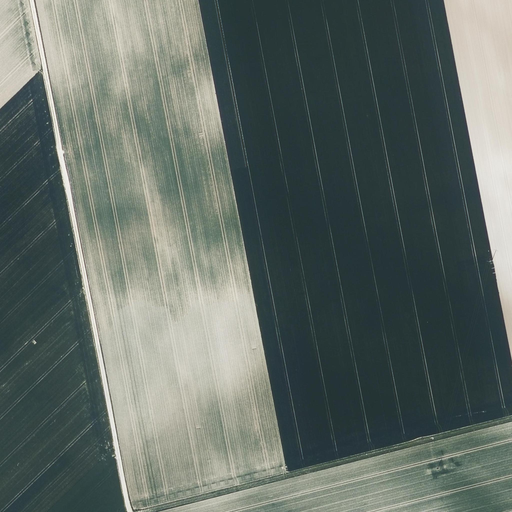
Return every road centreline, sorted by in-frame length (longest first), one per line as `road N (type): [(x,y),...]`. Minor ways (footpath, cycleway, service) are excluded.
road 1 (track): [(127,511),(31,0)]
road 2 (track): [(511,418),(160,511)]
